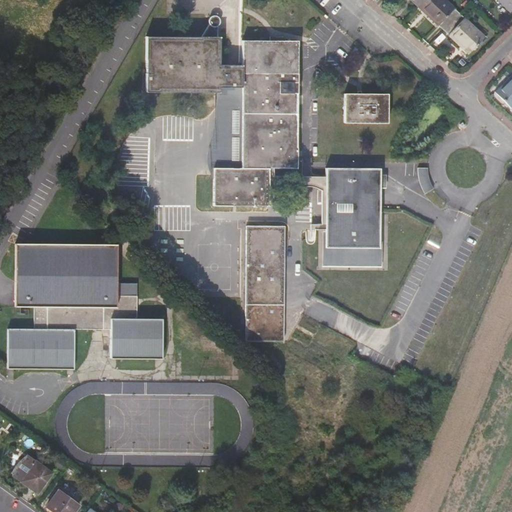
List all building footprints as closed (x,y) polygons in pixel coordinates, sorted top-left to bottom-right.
[(459,12),(446,0),(423,0),(418,6),(443,29),(459,12)] [(511,9),(511,0),(499,0),(511,11),(511,9)] [(484,36),(459,12),(443,29),(469,53),(484,36)] [(242,93),(241,168),(213,168),(213,206),(268,206),(269,168),(297,168),(298,41),(283,41),(269,40),(242,40),(242,65),(219,64),(220,25),(222,23),(222,20),(222,17),(220,15),(219,15),(216,14),(215,14),(213,15),(211,16),(210,19),(210,23),(202,37),(146,36),(145,92),(215,92),(242,93)] [(511,74),(495,91),(511,107),(511,74)] [(210,168),(213,168),(241,168),(242,93),(215,92),(215,119),(214,128),(214,134),(210,147),(208,158),(208,165),(209,166),(210,168)] [(344,93),(343,123),(387,123),(387,94),(344,93)] [(380,168),(326,168),(325,254),(379,254),(380,188),(380,174),(380,168)] [(427,168),(418,168),(418,173),(420,181),(422,188),(425,193),(433,189),(430,184),(428,179),(427,172),(427,168)] [(245,341),(283,341),(284,226),(246,226),(245,341)] [(15,281),(14,306),(15,306),(28,307),(34,307),(33,329),(7,328),(7,368),(73,369),(74,329),(110,329),(110,358),(162,358),(162,318),(136,318),(136,294),(116,294),(117,244),(15,243),(15,281)] [(28,307),(15,306),(15,316),(28,316),(28,307)] [(52,473),(25,454),(25,455),(23,456),(20,459),(18,462),(15,465),(14,467),(12,471),(11,473),(38,492),(52,473)] [(46,507),(53,511),(73,511),(79,505),(58,490),(46,507)]
